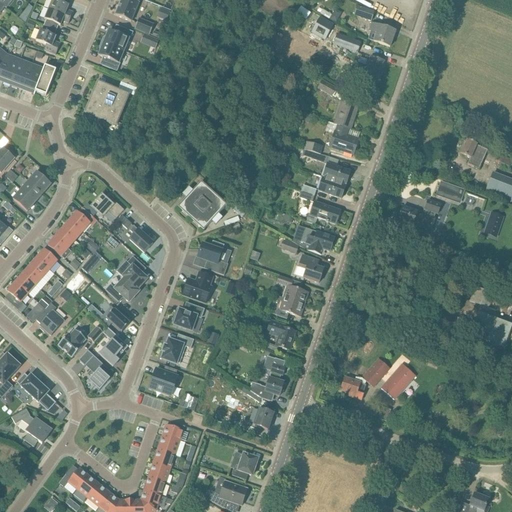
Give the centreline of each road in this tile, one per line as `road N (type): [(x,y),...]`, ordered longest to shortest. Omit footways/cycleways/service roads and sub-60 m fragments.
road 1 (secondary): [(297,398),(434,0)]
road 2 (residential): [(122,404),(175,249),(169,233),(100,171),(68,162)]
road 3 (unclassified): [(511,466),(470,467),(297,398)]
road 4 (residential): [(66,445),(127,495),(157,413),(122,404)]
road 5 (residential): [(56,124),(104,0)]
road 6 (residential): [(5,270),(68,193),(68,162)]
road 7 (secondary): [(259,511),(297,398)]
